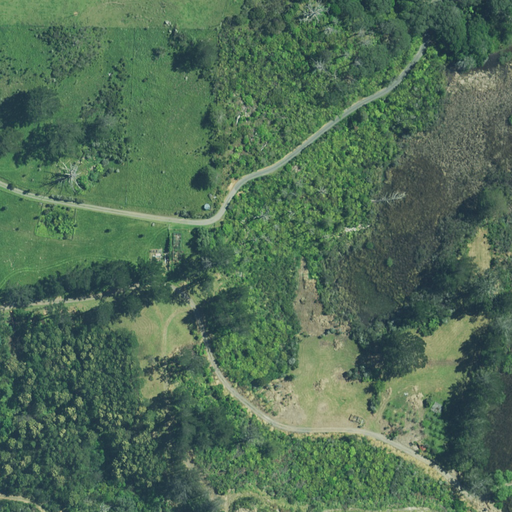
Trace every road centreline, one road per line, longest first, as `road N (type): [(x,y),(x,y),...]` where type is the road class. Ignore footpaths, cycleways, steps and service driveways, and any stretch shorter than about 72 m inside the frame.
road 1 (track): [(480,511),(463,482),(417,447),(325,431),(184,431),(145,304),(0,313)]
road 2 (track): [(0,184),(214,231),(447,18),(482,0)]
